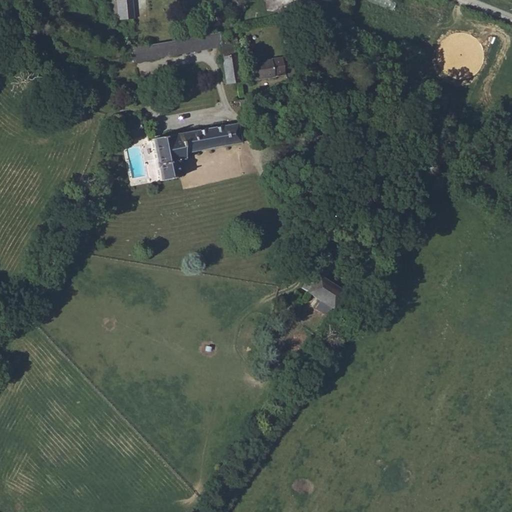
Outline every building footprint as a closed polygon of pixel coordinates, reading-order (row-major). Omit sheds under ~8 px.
[(117,0),(120,22),(132,21),(130,0),(117,0)] [(229,32),(130,51),(132,64),(219,48),(221,56),(233,53),(231,39),(229,32)] [(236,38),(231,39),(233,53),(239,52),(236,38)] [(239,84),(234,60),(233,53),(221,56),(226,86),(239,84)] [(259,77),(279,73),(276,60),(257,63),(259,77)] [(138,120),(131,121),(116,123),(116,125),(118,138),(140,134),(138,120)] [(236,146),(232,123),(148,138),(156,180),(174,177),(171,158),(176,157),(236,146)] [(310,272),(301,291),(331,306),(341,286),(310,272)]
